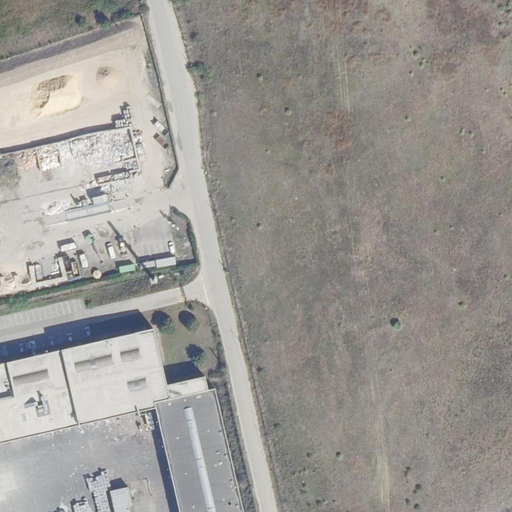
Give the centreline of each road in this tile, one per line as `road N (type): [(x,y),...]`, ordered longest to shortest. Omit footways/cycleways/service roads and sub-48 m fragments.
road 1 (unclassified): [(267,511),(151,0)]
road 2 (unknown): [(0,140),(121,108),(170,83)]
